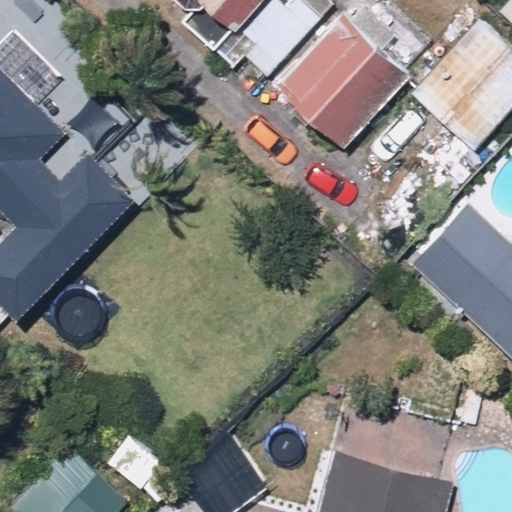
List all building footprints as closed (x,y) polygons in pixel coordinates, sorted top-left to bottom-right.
[(432,58),(376,0),(359,0),(287,70),(351,136),(432,58)] [(120,123),(0,2),(0,194),(25,220),(0,245),(0,281),(29,311),(147,194),(98,145),(120,123)] [(511,115),(511,40),(488,14),(418,78),(480,145),(511,115)] [(511,231),(472,195),(419,253),(511,337),(511,231)] [(452,511),(460,474),(345,452),(332,511),(452,511)]
